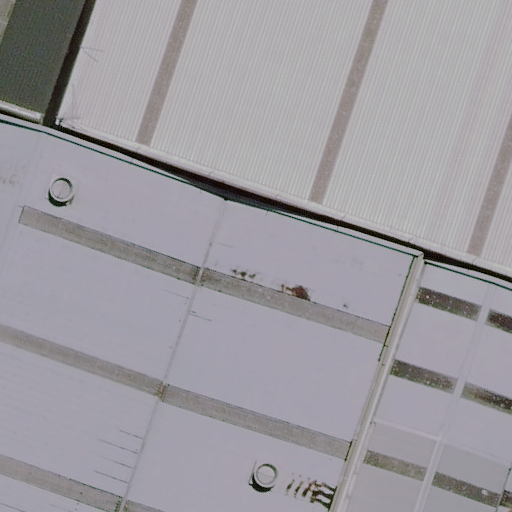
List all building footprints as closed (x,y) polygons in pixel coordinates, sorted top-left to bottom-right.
[(0,0),(0,118),(73,141),(119,0),(0,0)] [(511,0),(119,0),(73,141),(249,199),(455,266),(511,284),(511,0)] [(141,511),(249,199),(73,141),(0,118),(0,511),(141,511)] [(370,511),(455,266),(249,199),(141,511),(370,511)] [(511,511),(511,284),(455,266),(370,511),(511,511)]
